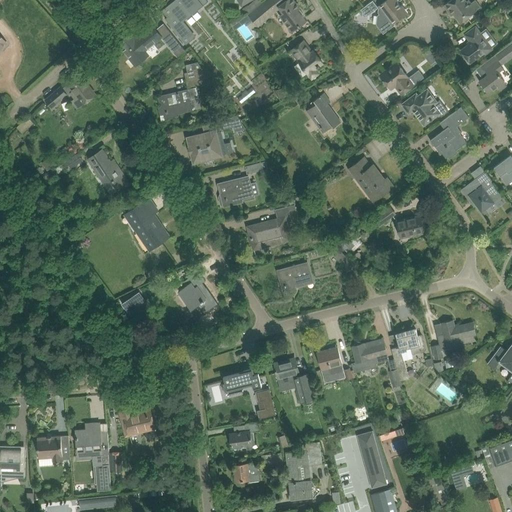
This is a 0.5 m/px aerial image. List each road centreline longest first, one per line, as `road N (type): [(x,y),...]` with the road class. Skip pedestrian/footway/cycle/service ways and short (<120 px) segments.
road 1 (unclassified): [(274,328),(82,44)]
road 2 (residential): [(274,328),(467,285)]
road 3 (residential): [(0,389),(192,351)]
road 4 (unclassified): [(211,511),(192,351)]
road 5 (unclassified): [(442,179),(358,65)]
